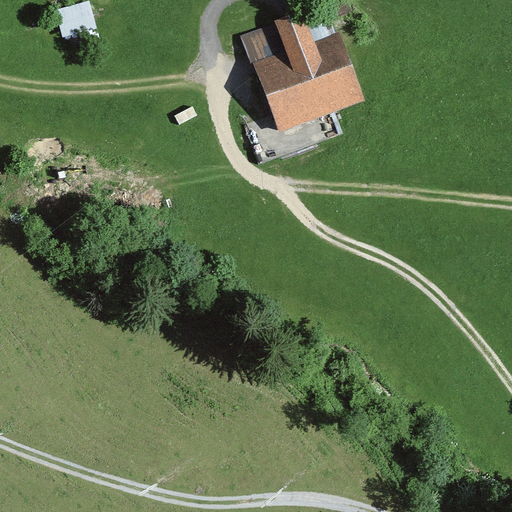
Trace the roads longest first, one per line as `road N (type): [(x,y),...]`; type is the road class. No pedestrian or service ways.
road 1 (track): [(511,205),(358,188),(289,191),(308,223),(416,276),(511,386)]
road 2 (track): [(0,436),(183,502),(329,502),(360,511)]
